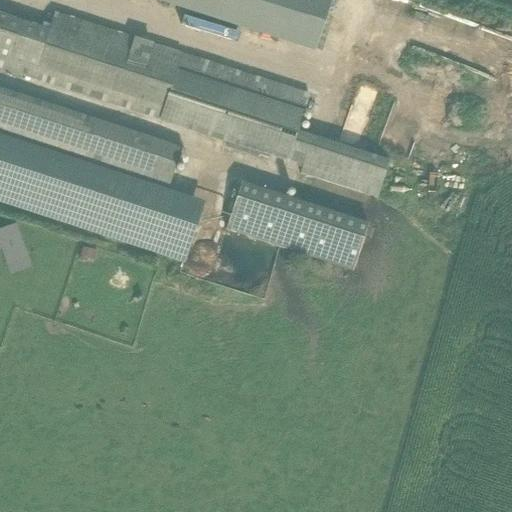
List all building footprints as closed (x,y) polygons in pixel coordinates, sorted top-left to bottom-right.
[(340,0),(144,0),(321,57),(324,48),(340,1),(340,0)] [(0,17),(0,69),(286,161),(302,166),(298,176),(375,201),(387,163),(295,133),(307,95),(266,82),(265,83),(73,22),(54,15),(48,33),(0,17)] [(208,198),(0,126),(0,202),(185,266),(208,198)] [(240,185),(225,233),(353,274),(367,226),(240,185)] [(0,254),(7,275),(31,267),(16,223),(0,228),(0,254)] [(82,249),(78,261),(92,265),(96,253),(82,249)]
